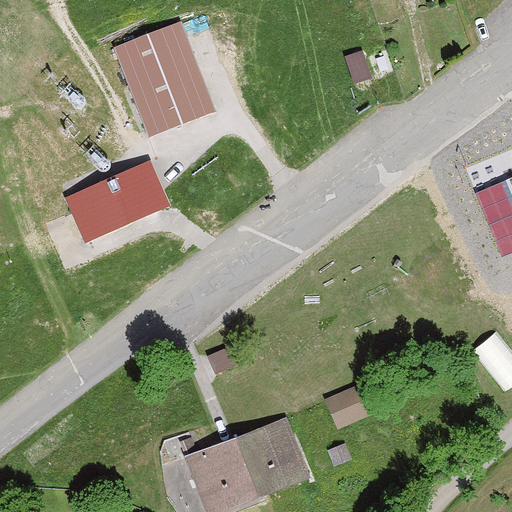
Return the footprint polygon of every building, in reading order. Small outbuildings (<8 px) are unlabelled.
[(107,49),(140,138),(207,114),(175,25),(107,49)] [(511,162),(494,171),(511,210),(511,162)] [(60,204),(77,244),(160,208),(142,167),(60,204)] [(510,387),(511,385),(511,350),(496,332),(476,349),(510,387)] [(355,387),(321,401),(333,430),(367,416),(355,387)] [(173,459),(193,511),(195,511),(301,472),(280,418),(173,459)]
